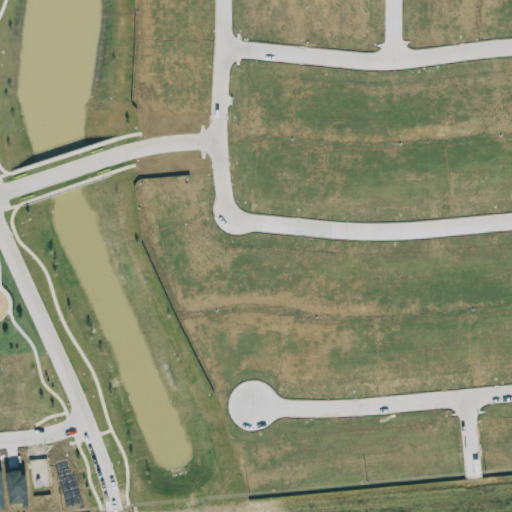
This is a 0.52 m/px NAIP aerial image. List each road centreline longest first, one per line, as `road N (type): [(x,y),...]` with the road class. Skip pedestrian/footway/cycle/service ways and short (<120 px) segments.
road 1 (residential): [(0,230),(68,379),(113,511)]
road 2 (residential): [(219,44),(395,65),(511,48)]
road 3 (residential): [(233,222),(359,232),(511,221)]
road 4 (residential): [(249,411),(511,393)]
road 5 (residential): [(0,196),(151,146),(214,138)]
road 6 (residential): [(214,138),(220,0)]
